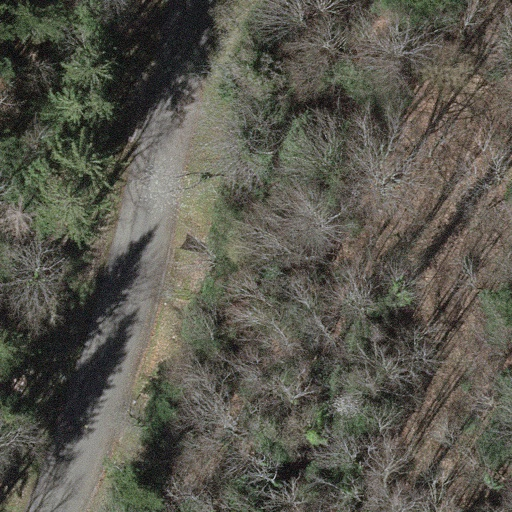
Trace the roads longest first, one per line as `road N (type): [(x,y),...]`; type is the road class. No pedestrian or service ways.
road 1 (tertiary): [(50,511),(95,384),(196,0)]
road 2 (track): [(470,511),(440,290),(489,0)]
